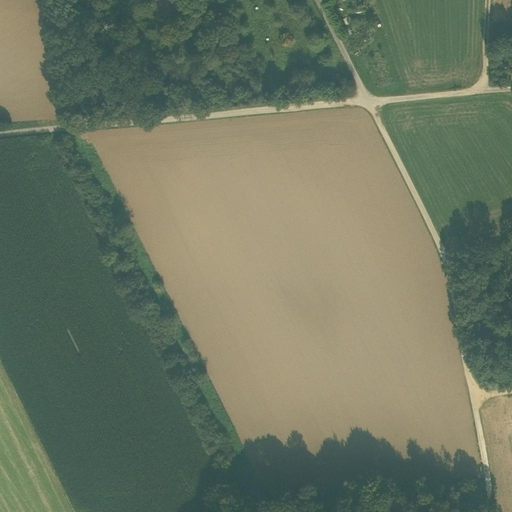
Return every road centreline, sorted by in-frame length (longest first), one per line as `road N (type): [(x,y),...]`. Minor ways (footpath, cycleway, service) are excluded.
road 1 (track): [(367,101),(450,273),(488,497)]
road 2 (track): [(0,132),(367,101)]
